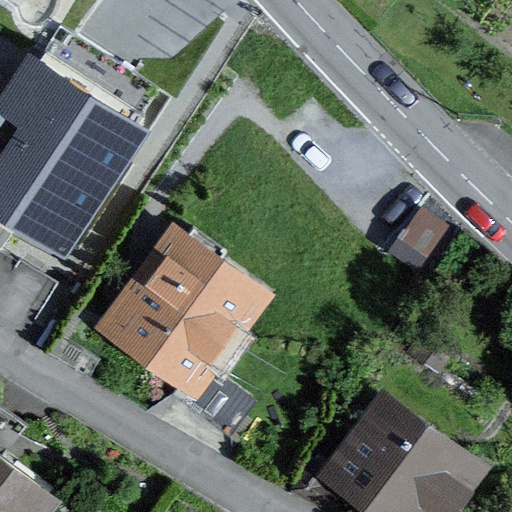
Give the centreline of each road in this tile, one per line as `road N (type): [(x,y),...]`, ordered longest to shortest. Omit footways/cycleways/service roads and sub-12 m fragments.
road 1 (residential): [(0,349),(274,511)]
road 2 (secondary): [(511,220),(296,0)]
